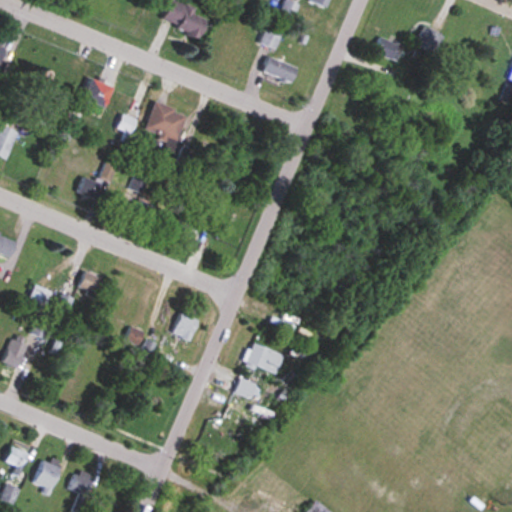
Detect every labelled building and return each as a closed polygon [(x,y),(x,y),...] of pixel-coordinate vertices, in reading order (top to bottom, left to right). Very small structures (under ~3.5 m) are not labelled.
[(166,0),(157,22),(194,38),(203,20),(189,14),(191,9),(170,0),(166,0)] [(306,0),(305,4),(325,8),(326,0),(306,0)] [(295,7),(282,2),(277,15),(289,20),(295,7)] [(431,53),(440,37),(420,27),(411,43),(431,53)] [(280,35),(264,28),(257,44),(273,50),(280,35)] [(400,45),(376,37),(370,53),(395,62),(400,45)] [(294,69),(266,56),(259,71),(287,85),(294,69)] [(61,95),(69,78),(51,70),(43,87),(61,95)] [(73,108),(85,113),(88,104),(99,108),(108,87),(86,78),(73,108)] [(66,104),(53,96),(45,110),(58,117),(66,104)] [(183,114),(150,102),(140,131),(172,143),(183,114)] [(114,129),(127,133),(131,118),(118,115),(114,129)] [(14,133),(0,127),(0,160),(1,161),(14,133)] [(79,177),(74,194),(94,200),(99,180),(107,183),(112,166),(100,162),(95,181),(79,177)] [(125,189),(139,195),(146,178),(132,172),(125,189)] [(163,210),(134,200),(127,219),(156,229),(163,210)] [(188,241),(194,223),(175,216),(169,234),(188,241)] [(0,261),(3,263),(13,243),(0,236),(0,261)] [(99,279),(80,272),(73,289),(92,296),(99,279)] [(47,292),(31,286),(23,304),(39,311),(47,292)] [(167,335),(185,342),(194,320),(176,313),(167,335)] [(37,338),(45,327),(35,321),(28,332),(37,338)] [(120,341),(133,347),(140,332),(126,327),(120,341)] [(0,358),(0,362),(14,368),(24,344),(8,338),(0,358)] [(52,356),(59,345),(52,341),(46,353),(52,356)] [(279,354),(248,344),(240,365),(272,376),(279,354)] [(93,362),(73,362),(73,381),(93,381),(93,362)] [(230,395),(247,400),(252,383),(235,378),(230,395)] [(0,460),(0,462),(16,471),(24,455),(7,446),(0,460)] [(46,464),(39,460),(28,483),(46,492),(59,464),(48,458),(46,464)] [(65,491),(82,497),(89,476),(72,470),(65,491)] [(15,490),(3,484),(0,490),(0,500),(8,504),(15,490)]
